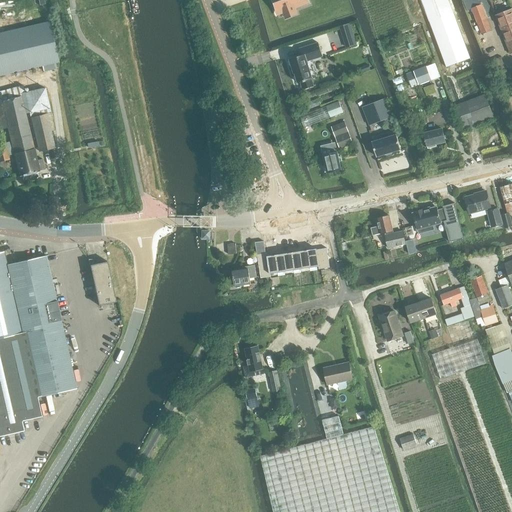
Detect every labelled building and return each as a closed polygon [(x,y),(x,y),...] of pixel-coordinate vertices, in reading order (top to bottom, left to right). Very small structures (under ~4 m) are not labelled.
[(269,0),(276,17),(283,15),(285,20),(299,15),(297,10),(310,4),(308,0),(269,0)] [(448,0),(421,0),(429,22),(453,13),(448,0)] [(471,8),(477,23),(481,35),(492,30),(488,19),(482,4),(471,8)] [(510,54),(511,53),(511,8),(495,16),(510,54)] [(453,13),(429,22),(446,67),(470,58),(453,13)] [(0,74),(42,65),(43,71),(55,68),(54,63),(58,61),(49,22),(19,29),(17,23),(0,26),(0,74)] [(339,26),(341,33),(352,30),(350,23),(339,26)] [(312,78),(307,61),(315,59),(314,55),(321,53),(318,43),(299,49),(301,56),(289,59),(294,74),(295,74),(298,83),(300,82),(303,90),(314,86),(311,79),(312,78)] [(410,88),(432,80),(426,66),(405,74),(410,88)] [(427,96),(437,92),(434,85),(424,88),(427,96)] [(464,128),(494,117),(485,94),(455,106),(464,128)] [(0,161),(9,159),(8,155),(14,154),(19,176),(45,169),(43,162),(42,159),(37,160),(27,118),(21,96),(0,102),(5,118),(1,119),(3,124),(6,123),(10,141),(5,142),(2,129),(0,129),(0,161)] [(363,107),(370,125),(392,117),(385,99),(363,107)] [(339,101),(300,117),(304,128),(343,113),(339,101)] [(344,121),(330,126),(339,149),(353,144),(344,121)] [(428,149),(437,147),(436,144),(445,142),(442,128),(424,132),(428,149)] [(388,137),(387,133),(379,136),(381,139),(372,142),(377,157),(386,154),(392,153),(392,152),(401,149),(397,135),(388,137)] [(327,173),(341,169),(337,151),(323,155),(327,173)] [(511,207),(511,195),(509,185),(509,186),(498,189),(501,201),(497,202),(499,208),(501,219),(508,217),(506,209),(511,207)] [(469,214),(491,209),(486,191),(479,193),(479,194),(465,197),(469,214)] [(414,212),(413,212),(417,228),(425,226),(426,231),(434,229),(433,224),(441,221),(443,220),(449,241),(464,237),(455,202),(443,206),(443,207),(437,209),(437,206),(424,209),(424,208),(414,210),(414,212)] [(491,228),(503,225),(501,219),(499,208),(487,211),(491,228)] [(394,233),(393,231),(389,215),(377,218),(379,226),(371,228),(373,236),(384,233),(388,249),(406,245),(402,231),(394,233)] [(264,241),(255,242),(257,255),(263,254),(266,253),(264,241)] [(229,254),(237,253),(236,244),(228,245),(229,254)] [(327,248),(316,250),(318,256),(328,255),(327,248)] [(316,249),(300,251),(302,269),(318,266),(319,266),(318,262),(318,256),(316,250),(316,249)] [(300,251),(284,254),(286,271),(302,269),(300,251)] [(0,436),(24,431),(21,421),(41,416),(37,397),(76,388),(45,256),(6,265),(3,252),(0,253),(0,436)] [(284,254),(267,256),(269,273),(270,274),(286,271),(284,254)] [(319,266),(318,266),(319,269),(322,269),(330,268),(329,261),(318,262),(319,266)] [(90,266),(98,305),(115,302),(107,262),(90,266)] [(235,287),(251,284),(250,278),(257,277),(255,265),(248,266),(248,269),(233,271),(235,287)] [(482,276),(471,280),(481,305),(492,301),(482,276)] [(503,309),(511,305),(511,295),(508,285),(496,289),(503,309)] [(459,288),(441,295),(445,305),(451,303),(452,308),(457,306),(455,301),(462,299),(465,307),(461,308),(463,313),(462,314),(445,319),(447,326),(464,320),(474,316),(470,305),(471,305),(470,300),(465,286),(459,288)] [(477,297),(470,300),(471,305),(479,327),(481,327),(485,325),(498,322),(493,306),(490,307),(489,303),(480,306),(477,297)] [(418,302),(424,319),(437,314),(432,298),(418,302)] [(424,319),(418,302),(406,307),(411,323),(424,319)] [(395,311),(379,316),(388,341),(403,336),(395,311)] [(492,356),(507,392),(511,389),(511,352),(510,349),(511,348),(502,324),(485,330),(495,355),(492,356)] [(410,331),(405,333),(409,344),(414,342),(410,331)] [(440,379),(486,363),(478,339),(432,355),(440,379)] [(248,365),(243,366),(246,378),(251,377),(250,372),(263,369),(258,346),(245,349),(248,365)] [(327,385),(353,379),(349,362),(323,368),(327,385)] [(273,392),(282,389),(277,370),(269,372),(273,392)] [(248,399),(258,397),(256,389),(246,391),(248,399)] [(327,438),(343,434),(338,416),(323,420),(327,438)] [(400,511),(374,426),(343,434),(327,438),(260,456),(273,511),(400,511)] [(404,450),(417,446),(413,434),(400,438),(404,450)]
